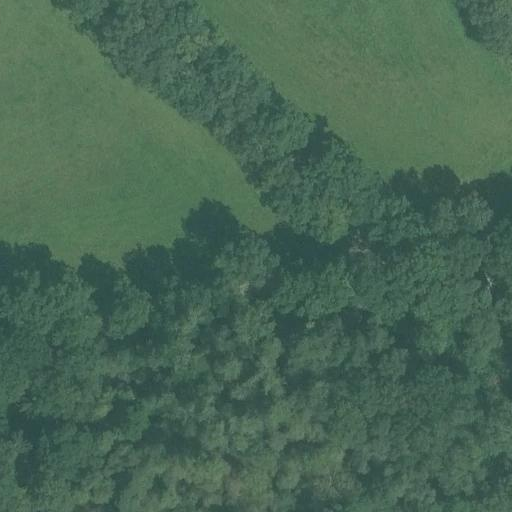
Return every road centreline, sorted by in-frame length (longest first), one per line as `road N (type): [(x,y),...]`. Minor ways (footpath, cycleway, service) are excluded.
road 1 (unclassified): [(0,335),(403,259)]
road 2 (unclassified): [(403,259),(130,0)]
